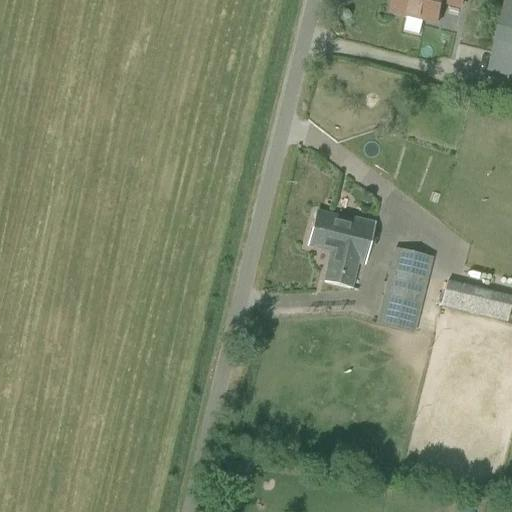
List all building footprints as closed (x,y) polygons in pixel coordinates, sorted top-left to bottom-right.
[(462,6),(463,0),(394,0),(392,10),(438,21),(443,1),(462,6)] [(511,0),(505,0),(487,72),(511,78),(511,0)] [(339,219),(315,214),(307,247),(330,253),(323,283),(350,290),(357,264),(364,266),(374,223),(354,218),(353,221),(339,217),(339,219)] [(413,335),(432,258),(393,249),(374,326),(413,335)] [(445,282),(439,307),(506,323),(511,301),(511,298),(459,285),(445,282)]
